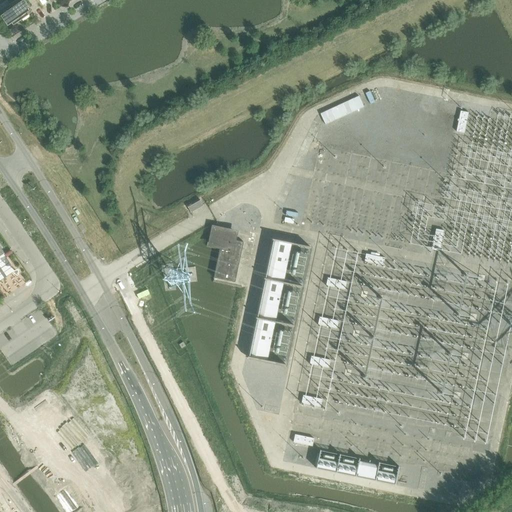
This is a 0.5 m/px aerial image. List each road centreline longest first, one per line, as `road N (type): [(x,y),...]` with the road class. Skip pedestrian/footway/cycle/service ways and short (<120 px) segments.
road 1 (tertiary): [(125,327),(26,152)]
road 2 (tertiary): [(2,168),(102,330)]
road 3 (unclassified): [(0,326),(45,288),(43,268),(0,206)]
road 4 (primary): [(224,511),(162,376)]
road 5 (primary): [(124,400),(111,466),(88,491),(50,511)]
road 6 (primary): [(0,468),(113,393)]
road 7 (tertiary): [(200,511),(157,390)]
road 8 (primary): [(102,378),(0,453)]
road 9 (tertiary): [(138,399),(179,511)]
